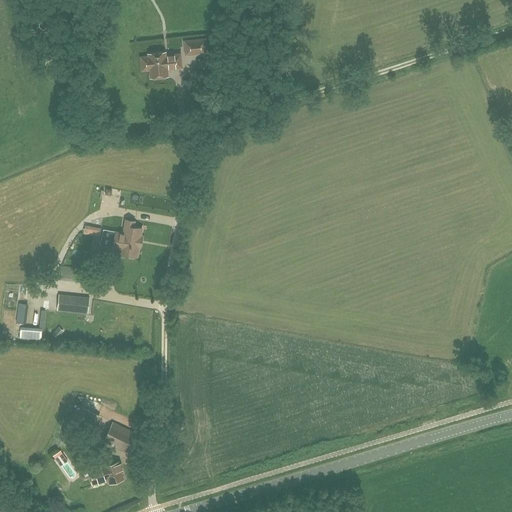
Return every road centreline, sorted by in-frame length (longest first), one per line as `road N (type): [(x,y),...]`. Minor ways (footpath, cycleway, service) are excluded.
road 1 (track): [(511,30),(200,134),(166,286),(153,508)]
road 2 (secondary): [(189,511),(511,417)]
